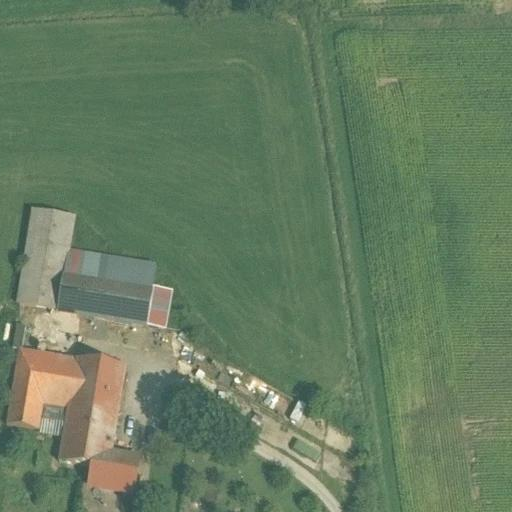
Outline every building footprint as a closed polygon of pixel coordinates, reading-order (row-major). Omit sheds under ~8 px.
[(34,211),(17,313),(149,336),(156,271),(79,258),(83,226),(34,211)] [(22,351),(26,329),(16,328),(13,350),(22,351)] [(67,416),(116,424),(125,371),(20,352),(7,429),(37,434),(42,408),(59,411),(59,415),(67,416)] [(108,473),(111,458),(116,424),(67,416),(58,465),(94,471),(108,473)] [(137,462),(111,458),(108,473),(94,471),(91,489),(131,495),(137,462)]
